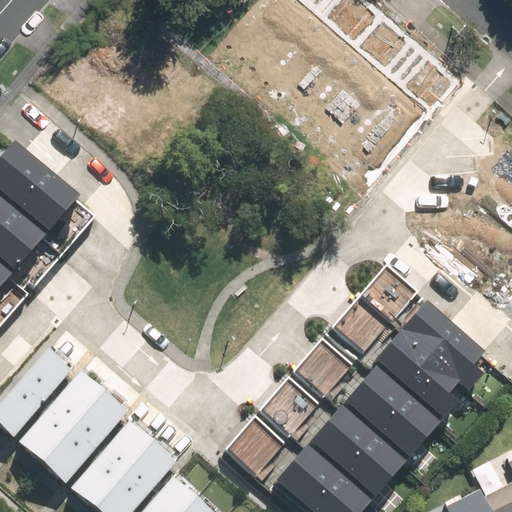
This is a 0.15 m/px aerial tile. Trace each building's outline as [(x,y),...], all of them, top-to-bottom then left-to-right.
[(0,198),(45,238),(78,200),(13,143),(0,157),(0,198)] [(0,265),(12,276),(45,238),(0,198),(0,265)] [(0,289),(12,276),(0,265),(0,289)] [(461,394),(492,357),(424,300),(393,337),(461,394)] [(430,431),(461,394),(393,337),(362,373),(430,431)] [(67,374),(43,352),(0,401),(0,430),(10,440),(67,374)] [(399,467),(430,431),(362,373),(331,410),(399,467)] [(17,441),(42,461),(99,395),(75,375),(17,441)] [(123,417),(99,395),(42,461),(66,483),(123,417)] [(368,504),(399,467),(331,410),(300,447),(368,504)] [(70,489),(94,510),(151,444),(127,423),(70,489)] [(134,511),(176,465),(151,444),(94,510),(96,511),(134,511)] [(303,511),(361,511),(368,504),(300,447),(269,483),(303,511)] [(511,511),(511,463),(504,467),(511,484),(482,500),(478,492),(440,511),(511,511)] [(138,511),(180,511),(195,496),(170,475),(138,511)] [(213,511),(195,496),(180,511),(213,511)]
